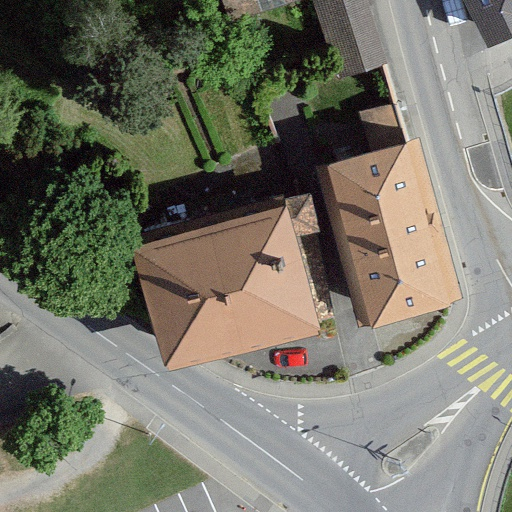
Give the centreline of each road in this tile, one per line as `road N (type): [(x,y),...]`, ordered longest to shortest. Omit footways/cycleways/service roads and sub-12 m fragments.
road 1 (tertiary): [(0,262),(296,473)]
road 2 (residential): [(511,300),(409,0)]
road 3 (unknown): [(142,362),(80,461),(39,497),(4,511)]
road 4 (tertiary): [(477,389),(397,413),(296,473)]
